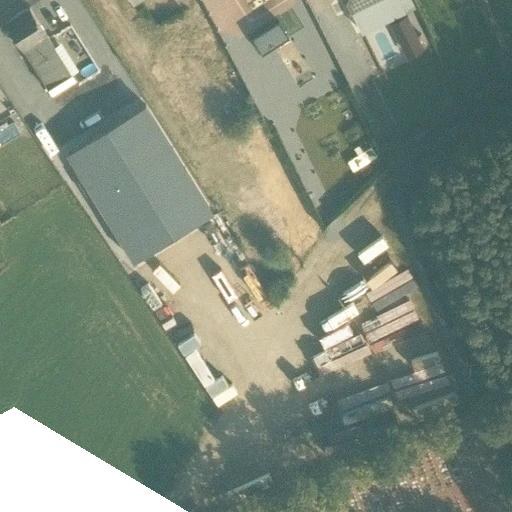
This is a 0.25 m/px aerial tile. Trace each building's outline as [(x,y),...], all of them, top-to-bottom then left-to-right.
[(406,45),(427,35),(410,0),(344,0),(360,33),(393,18),(406,45)] [(75,81),(27,7),(4,22),(50,96),(51,95),(75,81)] [(111,76),(124,68),(93,20),(80,29),(111,76)] [(212,212),(144,103),(65,154),(131,261),(132,261),(212,212)] [(192,335),(176,346),(182,356),(199,345),(192,335)] [(194,351),(185,356),(211,396),(226,385),(221,376),(214,381),(194,351)]
